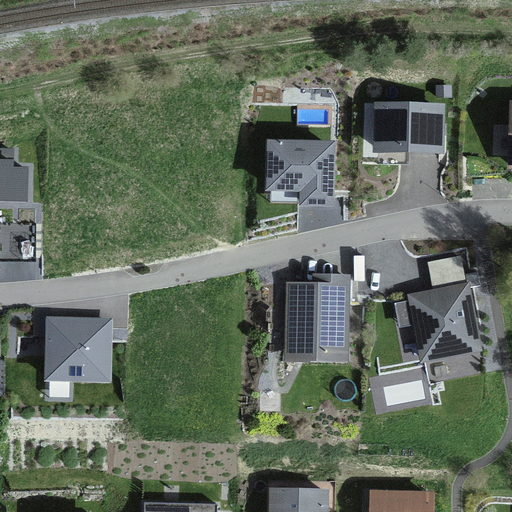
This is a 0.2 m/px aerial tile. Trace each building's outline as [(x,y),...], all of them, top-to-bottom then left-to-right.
[(439,109),(379,108),(378,150),(438,151),(439,109)] [(299,189),(304,194),(303,204),(330,204),(331,147),(271,145),(270,188),(299,189)] [(0,201),(26,202),(27,169),(12,169),(12,151),(0,150),(0,201)] [(460,257),(428,263),(434,293),(412,298),(423,359),(477,349),(460,257)] [(319,300),(319,290),(290,290),(289,342),(306,343),(306,355),(344,356),(345,301),(319,300)] [(109,323),(48,322),(47,383),(107,384),(109,323)] [(324,511),(325,492),(273,490),(272,511),(324,511)] [(428,511),(429,495),(374,494),(373,511),(428,511)]
